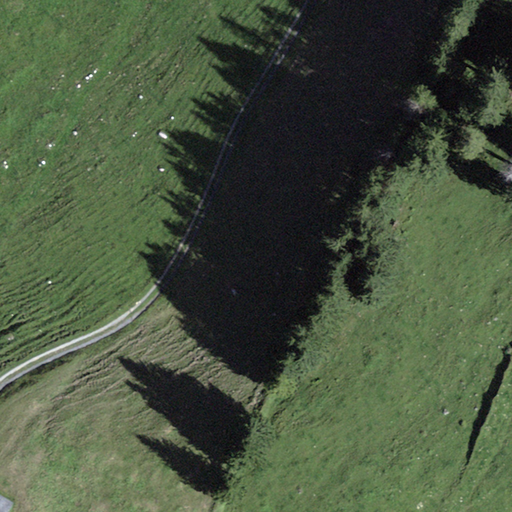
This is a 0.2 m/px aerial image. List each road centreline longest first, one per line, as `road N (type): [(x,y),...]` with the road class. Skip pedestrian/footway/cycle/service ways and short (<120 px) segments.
road 1 (track): [(0,388),(141,308),(194,240),(236,123),(308,0)]
road 2 (track): [(511,381),(452,511)]
